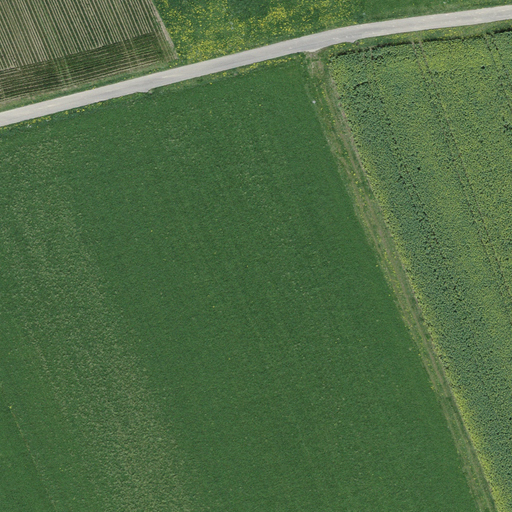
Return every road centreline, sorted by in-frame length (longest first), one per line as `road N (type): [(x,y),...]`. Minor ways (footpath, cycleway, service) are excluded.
road 1 (track): [(492,511),(307,45),(0,119)]
road 2 (residential): [(511,13),(307,45)]
